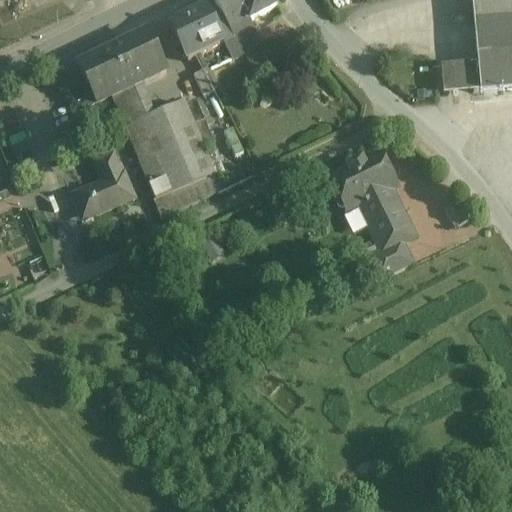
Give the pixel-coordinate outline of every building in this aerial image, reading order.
[(273,0),(212,0),(222,19),(230,34),(250,23),(278,8),(273,0)] [(511,0),(471,0),(474,24),(511,20),(511,0)] [(204,11),(170,28),(189,64),(223,47),(211,24),(204,11)] [(250,23),(230,34),(222,19),(211,24),(223,47),(224,47),(232,61),(262,47),(250,23)] [(511,20),(474,24),(473,24),(477,65),(471,66),(474,94),(511,90),(511,20)] [(148,38),(78,71),(96,107),(112,100),(136,89),(166,74),(148,38)] [(444,95),(473,92),(471,66),(470,62),(440,66),(444,95)] [(96,107),(78,72),(67,77),(83,114),(96,107)] [(205,74),(197,77),(204,97),(212,94),(205,74)] [(184,106),(151,119),(136,89),(112,100),(155,205),(214,180),(184,106)] [(380,156),(363,164),(360,163),(350,169),(349,171),(330,180),(346,215),(357,209),(380,256),(381,258),(402,247),(415,241),(402,213),(398,212),(396,208),(397,204),(391,192),(397,190),(380,156)] [(113,158),(94,166),(102,186),(71,199),(82,225),(135,202),(124,177),(121,178),(113,158)] [(214,180),(155,205),(162,223),(221,195),(214,180)] [(214,236),(201,242),(211,262),(224,256),(214,236)] [(402,247),(381,258),(380,256),(369,261),(381,285),(413,269),(402,247)] [(361,258),(325,276),(334,294),(370,276),(361,258)]
